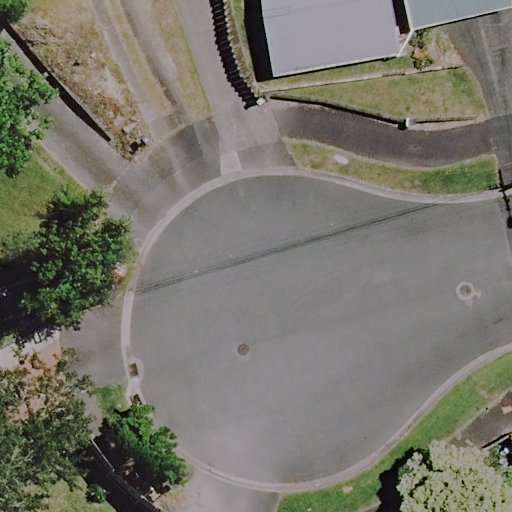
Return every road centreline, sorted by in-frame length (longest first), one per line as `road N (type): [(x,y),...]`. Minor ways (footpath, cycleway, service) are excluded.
road 1 (residential): [(257,335),(511,276)]
road 2 (residential): [(214,511),(257,335)]
